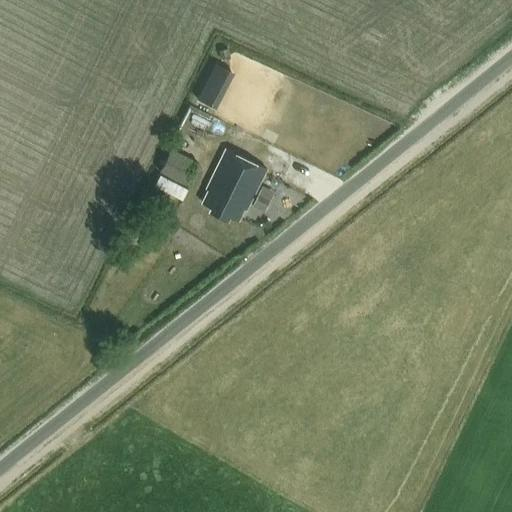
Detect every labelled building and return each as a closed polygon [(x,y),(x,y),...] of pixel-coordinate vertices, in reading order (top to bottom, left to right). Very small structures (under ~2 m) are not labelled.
[(223,68),(231,65),(227,50),(218,52),(223,68)] [(190,105),(169,147),(173,149),(191,111),(208,120),(210,115),(190,105)] [(200,163),(171,150),(160,173),(189,186),(200,163)] [(245,210),(265,170),(226,151),(208,187),(210,191),(205,202),(213,206),(211,209),(226,217),(227,214),(238,219),(243,209),(245,210)] [(271,200),(260,194),(254,205),(266,211),(271,200)]
